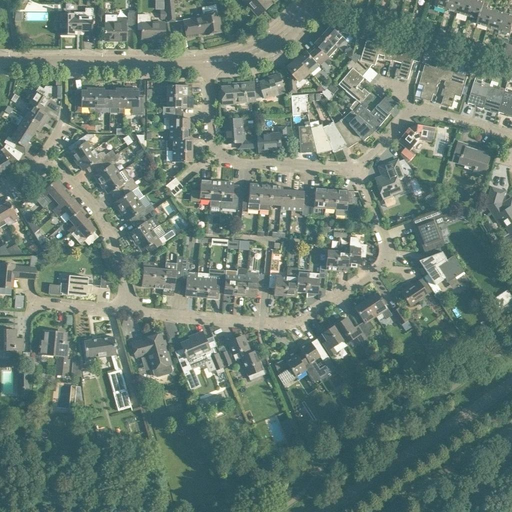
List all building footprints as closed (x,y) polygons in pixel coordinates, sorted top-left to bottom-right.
[(165,0),(167,22),(175,22),(173,0),(165,0)] [(270,0),(243,0),(256,15),(266,7),(264,5),(270,0)] [(429,0),(428,4),(445,10),(448,0),(429,0)] [(460,0),(448,0),(445,10),(456,13),(460,0)] [(471,0),(460,0),(456,13),(467,16),(471,0)] [(476,0),(471,0),(467,16),(478,19),(483,2),(476,0)] [(478,19),(476,24),(488,27),(493,10),(487,8),(488,3),(483,2),(478,19)] [(202,17),(183,20),(186,36),(205,33),(205,35),(222,32),(218,11),(217,12),(216,5),(214,4),(213,5),(204,7),(203,6),(202,6),(201,7),(203,14),(201,14),(202,17)] [(60,13),(60,35),(74,35),(74,31),(92,31),(92,16),(92,8),(84,8),(84,12),(74,12),(74,13),(60,13)] [(504,13),(493,10),(488,27),(499,30),(504,13)] [(105,31),(104,31),(104,33),(105,33),(105,41),(114,41),(114,39),(125,39),(125,30),(134,30),(134,13),(128,13),(127,13),(127,20),(116,20),(116,15),(105,15),(105,31)] [(511,27),(511,15),(504,13),(499,30),(510,34),(511,32),(511,27)] [(137,30),(141,30),(141,39),(164,39),(164,22),(150,22),(150,17),(148,14),(137,14),(137,30)] [(335,45),(338,48),(352,31),(353,30),(357,32),(359,26),(358,26),(356,25),(338,20),(335,29),(332,26),(323,35),(335,45)] [(318,47),(314,50),(324,61),(328,59),(329,57),(338,48),(335,45),(323,35),(315,44),(318,47)] [(354,54),(352,60),(356,63),(366,72),(370,68),(373,65),(375,65),(379,54),(386,57),(386,60),(391,62),(392,60),(391,60),(395,49),(394,49),(395,45),(396,45),(397,42),(398,38),(389,36),(386,46),(379,44),(367,40),(362,56),(354,54)] [(502,55),(509,57),(511,46),(511,45),(506,44),(502,55)] [(391,60),(392,60),(402,63),(400,71),(397,70),(395,76),(408,79),(414,60),(419,62),(423,49),(417,48),(416,51),(396,45),(395,45),(394,49),(395,49),(391,60)] [(345,53),(352,60),(354,54),(354,50),(353,51),(350,48),(345,50),(345,53)] [(324,61),(314,50),(310,54),(307,51),(298,59),(310,74),(324,61)] [(425,64),(422,74),(441,80),(443,81),(449,60),(439,57),(437,63),(436,65),(437,65),(436,67),(425,64)] [(310,74),(298,59),(288,67),(296,77),(295,79),(294,78),(288,79),(290,94),(296,93),(296,91),(297,90),(308,81),(305,78),(310,74)] [(352,110),(354,111),(370,93),(365,90),(363,92),(357,87),(365,78),(362,76),(366,72),(356,63),(352,60),(347,67),(351,70),(339,85),(357,100),(350,108),(352,110)] [(459,63),(449,60),(443,81),(445,81),(464,87),(467,77),(456,73),(459,63)] [(261,85),(255,87),(256,100),(265,97),(265,99),(279,95),(277,90),(284,87),(280,74),(272,76),(273,78),(268,79),(260,82),(261,85)] [(422,74),(419,84),(425,86),(423,90),(422,92),(423,92),(421,98),(431,101),(434,94),(436,94),(438,87),(437,87),(437,85),(439,84),(441,80),(422,74)] [(461,97),(464,87),(445,81),(444,85),(445,87),(445,89),(443,89),(441,96),(444,96),(442,104),(452,107),(453,102),(454,102),(455,99),(454,99),(455,95),(461,97)] [(483,109),(490,84),(485,83),(485,82),(482,82),(481,84),(474,81),(468,103),(475,105),(475,107),(483,109)] [(255,82),(239,84),(233,84),(233,86),(222,87),(222,89),(224,105),(234,104),(234,103),(256,101),(256,99),(255,87),(255,82)] [(332,84),(327,89),(333,93),(337,88),(332,84)] [(490,111),(498,114),(506,89),(500,87),(497,86),(497,88),(490,86),(491,84),(490,84),(483,109),(483,108),(490,110),(490,111)] [(191,85),(167,85),(167,96),(193,96),(191,96),(191,85)] [(43,89),(39,86),(28,103),(31,105),(32,106),(32,105),(45,114),(46,113),(48,109),(45,107),(50,98),(61,98),(61,86),(45,86),(43,89)] [(75,112),(81,112),(81,108),(89,108),(89,113),(95,113),(95,88),(86,88),(86,91),(81,91),(81,96),(75,96),(75,112)] [(101,108),(109,108),(109,90),(104,90),(104,89),(95,88),(95,113),(101,113),(101,108)] [(109,90),(109,108),(118,108),(118,113),(124,113),(124,111),(124,109),(124,89),(115,89),(115,90),(109,90)] [(144,115),(144,99),(138,99),(138,89),(124,89),(124,109),(124,111),(132,111),(132,113),(138,113),(138,115),(144,115)] [(325,91),(323,94),(329,100),(334,94),(333,93),(327,89),(325,91)] [(506,89),(498,114),(499,112),(506,114),(505,116),(511,117),(511,90),(511,91),(511,92),(505,91),(506,89)] [(354,111),(376,130),(390,114),(389,113),(393,108),(383,100),(379,104),(371,113),(365,107),(367,105),(363,101),(370,93),(354,111)] [(303,95),(291,96),(293,116),(300,115),(300,113),(300,108),(307,107),(305,102),(304,102),(303,95)] [(163,107),(163,113),(183,113),(183,112),(180,112),(180,107),(193,107),(193,96),(167,96),(167,107),(163,107)] [(25,116),(42,127),(44,123),(46,124),(51,117),(46,113),(45,114),(32,105),(32,106),(31,105),(25,116)] [(361,138),(362,139),(364,141),(376,131),(377,131),(376,130),(354,111),(352,110),(345,118),(347,120),(346,120),(361,137),(361,138)] [(170,118),(169,129),(189,129),(189,118),(183,118),(183,113),(163,113),(162,118),(170,118)] [(21,117),(16,125),(18,126),(18,128),(31,136),(35,130),(39,132),(42,127),(25,116),(23,118),(21,117)] [(340,121),(335,125),(347,144),(348,146),(349,148),(362,139),(361,138),(361,137),(346,120),(347,120),(345,118),(342,120),(342,119),(340,121)] [(238,149),(259,147),(259,140),(243,141),(242,119),(226,120),(227,134),(226,134),(226,143),(238,142),(238,149)] [(305,126),(299,126),(301,153),(317,152),(316,150),(311,128),(312,128),(311,124),(310,125),(310,121),(305,122),(305,126)] [(316,150),(317,152),(317,154),(332,150),(331,148),(332,148),(323,127),(324,127),(322,124),(320,125),(319,125),(319,121),(310,123),(311,124),(312,128),(311,128),(316,150)] [(331,148),(332,150),(333,152),(348,146),(347,144),(335,125),(334,122),(331,123),(329,124),(329,125),(324,127),(323,127),(332,148),(331,148)] [(410,128),(398,141),(406,148),(401,153),(402,153),(401,155),(407,163),(410,160),(415,155),(410,151),(418,141),(420,141),(433,143),(435,128),(418,125),(418,128),(416,127),(413,129),(412,130),(410,128)] [(259,140),(259,147),(260,150),(267,150),(282,149),(281,145),(288,145),(287,138),(286,127),(279,128),(279,134),(259,135),(259,140)] [(4,142),(24,155),(31,145),(27,142),(31,136),(18,128),(11,138),(7,136),(4,142)] [(189,140),(189,129),(169,129),(169,140),(172,140),(189,140)] [(93,137),(93,135),(87,135),(86,134),(74,143),(77,147),(69,153),(75,162),(94,149),(93,149),(92,150),(87,141),(93,137)] [(144,144),(144,135),(136,135),(140,144),(144,144)] [(172,151),(191,151),(192,140),(189,140),(172,140),(169,140),(166,140),(166,152),(172,152),(172,151)] [(489,152),(459,143),(453,161),(476,168),(475,171),(484,174),(488,163),(486,162),(489,152)] [(0,149),(0,150),(0,152),(0,151),(0,171),(0,172),(10,166),(9,164),(11,162),(14,165),(18,161),(4,147),(0,149)] [(93,150),(75,162),(77,165),(78,164),(82,170),(86,168),(96,161),(99,166),(103,164),(115,155),(112,150),(105,155),(103,152),(100,152),(97,154),(94,149),(93,150)] [(172,162),(191,162),(191,151),(172,151),(172,152),(172,162)] [(94,176),(100,185),(118,173),(117,173),(112,165),(121,159),(117,154),(115,155),(103,164),(106,168),(94,176)] [(383,176),(376,179),(384,199),(394,195),(395,196),(410,191),(405,177),(415,173),(404,160),(399,162),(398,160),(379,167),(383,176)] [(118,173),(100,185),(102,188),(103,188),(107,194),(119,185),(123,190),(135,182),(131,177),(130,178),(123,169),(118,173),(117,173),(118,173)] [(169,190),(179,182),(175,178),(165,186),(169,190)] [(49,203),(54,199),(63,190),(55,180),(40,194),(39,194),(43,199),(44,197),(49,203)] [(199,200),(210,200),(211,181),(200,180),(199,190),(191,190),(190,201),(199,202),(199,200)] [(220,207),(221,201),(222,182),(211,181),(210,200),(209,206),(220,207)] [(116,201),(113,203),(120,212),(138,200),(143,196),(137,188),(138,187),(136,184),(135,182),(123,190),(126,195),(116,201)] [(184,188),(179,182),(169,190),(174,197),(184,188)] [(220,207),(220,209),(237,210),(237,206),(238,185),(233,185),(233,182),(222,182),(221,201),(220,207)] [(248,194),(243,194),(242,209),(258,211),(258,210),(260,184),(249,184),(248,194)] [(269,210),(270,205),(271,185),(260,184),(258,210),(269,210)] [(270,205),(280,205),(282,190),(282,186),(271,185),(270,205)] [(313,208),(324,208),(326,189),(315,188),(314,194),(308,194),(308,198),(307,215),(313,216),(313,208)] [(505,191),(492,188),(487,205),(500,224),(504,222),(508,227),(507,228),(510,233),(511,231),(511,197),(502,204),(501,203),(505,191)] [(335,209),(336,190),(326,189),(324,208),(335,209)] [(53,210),(56,214),(72,200),(63,190),(54,199),(59,205),(53,210)] [(280,209),(291,210),(292,191),(282,190),(280,205),(280,209)] [(353,197),(353,191),(353,194),(347,193),(347,191),(336,190),(335,209),(335,215),(346,216),(347,204),(355,204),(356,198),(353,197)] [(292,191),(291,210),(302,211),(302,215),(307,215),(308,198),(303,197),(303,192),(292,191)] [(445,205),(452,201),(447,193),(440,197),(445,205)] [(65,222),(80,209),(72,200),(56,214),(59,217),(60,216),(65,222)] [(144,209),(138,200),(120,212),(122,215),(123,215),(127,220),(139,212),(142,217),(149,213),(154,209),(151,204),(144,209)] [(13,210),(8,201),(0,206),(0,213),(3,219),(10,215),(14,222),(19,220),(13,210)] [(435,201),(429,206),(433,211),(439,205),(435,201)] [(154,209),(149,213),(152,217),(153,216),(159,212),(156,208),(154,209)] [(440,208),(412,219),(425,253),(427,252),(439,248),(445,245),(442,238),(440,238),(436,226),(438,226),(452,220),(451,217),(442,214),(440,208)] [(71,234),(87,220),(79,211),(80,209),(65,222),(66,222),(69,220),(74,225),(67,230),(71,234)] [(30,219),(27,222),(34,233),(38,230),(39,229),(37,227),(30,219)] [(71,234),(80,245),(84,241),(88,245),(98,237),(93,232),(95,230),(87,220),(71,234)] [(364,220),(359,225),(364,230),(369,225),(364,220)] [(129,235),(127,237),(130,242),(133,241),(134,243),(152,230),(150,227),(149,227),(145,221),(136,227),(128,233),(129,235)] [(152,230),(134,243),(136,246),(137,245),(141,251),(145,248),(151,244),(154,248),(152,249),(153,250),(158,246),(162,244),(175,235),(171,230),(165,234),(158,239),(152,230)] [(43,235),(37,240),(40,245),(47,239),(43,235)] [(349,252),(347,266),(358,267),(359,257),(365,257),(366,245),(360,244),(358,238),(350,237),(349,252)] [(228,240),(228,244),(233,244),(233,249),(238,250),(239,240),(228,240)] [(249,250),(249,241),(239,240),(238,250),(249,250)] [(46,241),(41,245),(44,251),(50,248),(47,242),(46,241)] [(17,243),(6,249),(10,255),(24,255),(17,243)] [(4,245),(0,247),(0,255),(10,255),(9,254),(6,249),(4,245)] [(35,245),(29,249),(32,253),(38,250),(35,245)] [(325,270),(336,271),(338,251),(327,250),(325,266),(326,266),(325,270)] [(338,251),(336,271),(347,272),(347,266),(349,252),(338,251)] [(428,257),(418,261),(428,275),(424,277),(433,291),(434,294),(435,294),(441,290),(436,283),(444,278),(447,282),(448,282),(454,278),(459,285),(460,287),(469,281),(452,256),(446,260),(444,258),(445,258),(441,252),(428,257)] [(47,254),(37,258),(40,265),(49,261),(47,254)] [(163,289),(162,295),(173,296),(174,290),(175,279),(180,280),(181,267),(182,260),(176,259),(176,263),(165,262),(165,269),(163,289)] [(181,267),(180,280),(186,280),(184,296),(195,297),(198,273),(187,272),(188,260),(182,260),(181,267)] [(141,270),(141,274),(142,274),(141,287),(152,288),(154,268),(154,263),(143,261),(143,270),(141,270)] [(0,294),(1,294),(11,295),(11,288),(12,288),(13,277),(35,279),(36,268),(29,267),(14,266),(14,265),(0,263),(0,294)] [(308,273),(306,293),(306,297),(315,295),(315,293),(317,294),(319,278),(324,278),(325,270),(326,266),(325,266),(320,265),(319,274),(308,273)] [(295,297),(296,292),(297,278),(297,269),(297,268),(287,267),(286,277),(284,296),(295,297)] [(152,288),(163,289),(165,269),(154,268),(152,288)] [(236,269),(236,271),(234,295),(245,296),(247,273),(247,270),(246,270),(246,269),(238,268),(237,269),(236,269)] [(209,269),(208,274),(206,298),(217,299),(218,293),(223,294),(223,289),(224,289),(225,275),(225,270),(209,269)] [(296,292),(306,293),(308,273),(308,270),(297,269),(297,278),(296,292)] [(223,294),(234,295),(236,271),(225,270),(225,275),(224,289),(223,289),(223,294)] [(198,273),(195,297),(206,298),(208,274),(198,273)] [(257,286),(262,287),(263,274),(254,273),(247,273),(245,296),(256,297),(257,286)] [(49,284),(48,294),(62,295),(62,293),(67,293),(67,294),(74,295),(74,296),(80,296),(86,296),(87,294),(91,294),(92,285),(87,285),(88,277),(69,275),(68,284),(61,283),(60,285),(49,284)] [(286,277),(269,275),(268,288),(274,288),(273,295),(284,296),(286,277)] [(412,284),(400,292),(410,306),(433,291),(424,277),(423,277),(423,278),(419,281),(412,285),(412,284)] [(511,295),(508,289),(491,301),(501,317),(511,309),(511,295)] [(377,292),(365,300),(375,316),(381,312),(386,319),(392,315),(377,292)] [(369,320),(375,316),(365,300),(354,308),(363,322),(358,325),(365,337),(371,333),(369,331),(374,328),(369,320)] [(399,307),(392,311),(405,332),(412,327),(407,321),(408,320),(399,307)] [(492,316),(481,323),(484,329),(495,321),(492,316)] [(346,318),(334,326),(343,340),(345,343),(356,336),(360,342),(366,338),(365,337),(358,325),(353,328),(346,318)] [(334,326),(321,334),(326,341),(322,344),(330,356),(347,346),(345,343),(343,340),(334,326)] [(0,350),(10,350),(10,359),(21,359),(21,351),(23,351),(23,338),(15,338),(15,329),(0,329),(0,350)] [(66,360),(68,342),(65,342),(65,339),(63,336),(60,336),(61,333),(43,331),(42,340),(40,340),(39,345),(38,345),(38,348),(39,348),(39,353),(58,355),(56,374),(67,375),(69,360),(66,360)] [(195,337),(180,343),(189,365),(181,368),(189,388),(198,385),(191,370),(205,364),(212,361),(210,357),(214,355),(212,348),(209,349),(202,332),(194,335),(195,337)] [(144,339),(131,343),(135,357),(141,356),(148,354),(151,367),(154,375),(157,377),(170,373),(172,370),(166,348),(164,348),(162,342),(160,334),(143,338),(144,339)] [(242,336),(228,342),(235,360),(241,358),(248,376),(249,376),(250,379),(264,373),(255,351),(248,354),(246,348),(247,348),(242,336)] [(116,355),(113,337),(84,341),(86,359),(111,355),(116,371),(108,373),(118,410),(131,407),(121,370),(119,370),(115,355),(116,355)] [(329,358),(318,342),(313,345),(310,341),(299,348),(301,351),(302,352),(310,365),(311,365),(312,367),(317,364),(314,360),(319,357),(323,362),(329,358)] [(302,352),(301,351),(296,354),(294,352),(289,355),(290,355),(292,358),(286,362),(284,363),(282,360),(274,363),(281,380),(280,377),(291,370),(295,377),(306,370),(314,383),(320,379),(312,367),(311,365),(310,365),(302,352)] [(226,352),(220,354),(225,366),(231,364),(226,352)] [(214,355),(210,357),(212,361),(215,370),(223,367),(217,354),(214,355)] [(384,355),(380,358),(384,365),(389,362),(384,355)] [(429,356),(423,360),(427,366),(433,362),(429,356)] [(84,409),(80,386),(75,386),(73,409),(84,409)] [(169,409),(182,405),(177,387),(163,391),(169,409)] [(370,396),(365,400),(368,405),(373,401),(370,396)] [(356,404),(342,412),(348,421),(361,412),(356,404)] [(288,420),(279,424),(285,437),(293,433),(288,420)] [(297,441),(288,444),(291,453),(300,450),(297,441)] [(287,443),(276,448),(280,457),(291,452),(287,443)] [(272,462),(265,465),(268,471),(275,468),(272,462)]
